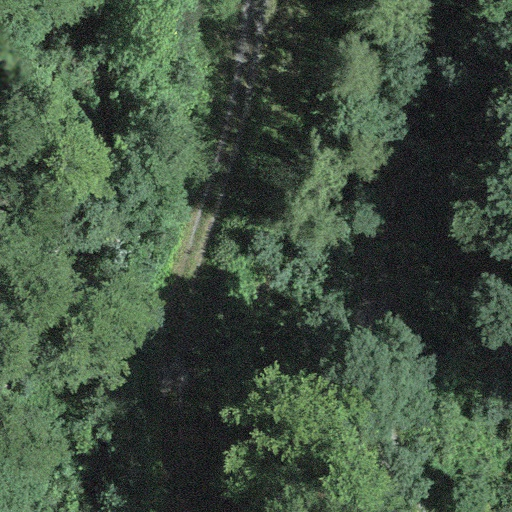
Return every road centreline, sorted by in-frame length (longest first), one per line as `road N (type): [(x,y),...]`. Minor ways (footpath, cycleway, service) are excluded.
road 1 (track): [(279,0),(273,56),(172,340),(181,511)]
road 2 (track): [(411,511),(392,479),(369,357),(422,0)]
